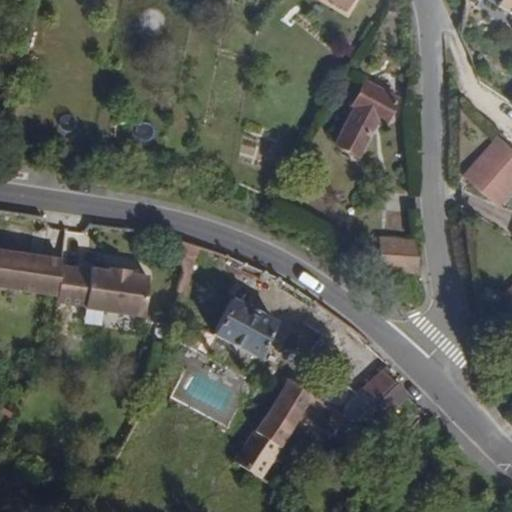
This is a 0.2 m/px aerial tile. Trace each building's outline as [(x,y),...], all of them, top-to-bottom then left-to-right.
[(511,0),(494,0),(494,2),(511,11),(511,0)] [(335,143),(362,158),(382,123),(387,126),(401,100),(365,79),(350,105),(355,108),(335,143)] [(511,148),(500,136),(462,173),(498,209),(511,194),(511,148)] [(380,238),(380,272),(417,272),(417,238),(380,238)] [(0,248),(0,287),(57,296),(63,258),(0,248)] [(86,309),(149,315),(152,282),(153,273),(63,265),(59,300),(87,303),(86,309)] [(217,332),(267,358),(285,325),(234,299),(217,332)] [(379,402),(399,383),(384,367),(364,386),(379,402)] [(355,392),(322,370),(309,389),(327,401),(330,403),(341,410),(355,392)] [(282,386),(287,377),(277,371),(272,379),(282,386)] [(310,383),(300,376),(297,381),(307,387),(310,383)] [(297,381),(292,378),(280,396),(236,462),(264,481),(272,468),(287,478),(293,469),(277,458),(315,402),(323,407),(327,401),(309,389),(307,387),(297,381)] [(393,417),(413,398),(399,383),(379,402),(393,417)] [(336,424),(344,413),(341,410),(330,403),(323,414),(336,424)] [(342,479),(362,449),(349,440),(341,452),(336,449),(325,467),(342,479)]
